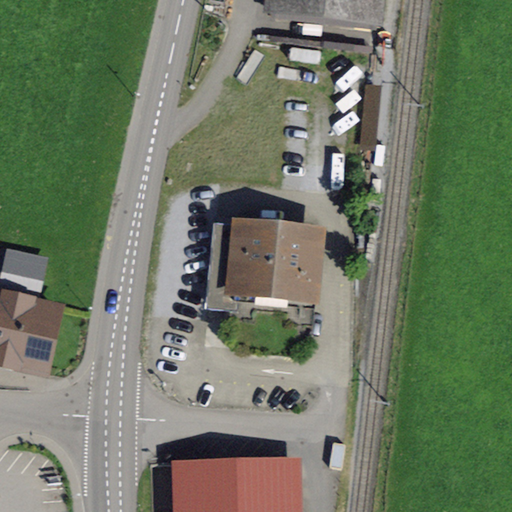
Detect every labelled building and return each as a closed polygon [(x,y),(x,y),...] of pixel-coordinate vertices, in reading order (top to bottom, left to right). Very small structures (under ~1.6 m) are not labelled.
[(275,0),(274,12),(375,23),(377,0),(275,0)] [(254,355),(279,357),(285,351),(297,352),(306,345),(316,242),(238,234),(239,218),(217,216),(208,306),(233,308),(231,338),(238,347),(248,347),(254,355)] [(34,302),(42,262),(11,255),(4,285),(13,287),(11,297),(34,302)] [(0,357),(41,367),(52,317),(5,307),(6,304),(0,303),(0,357)] [(292,511),(291,461),(172,465),(173,511),(292,511)]
